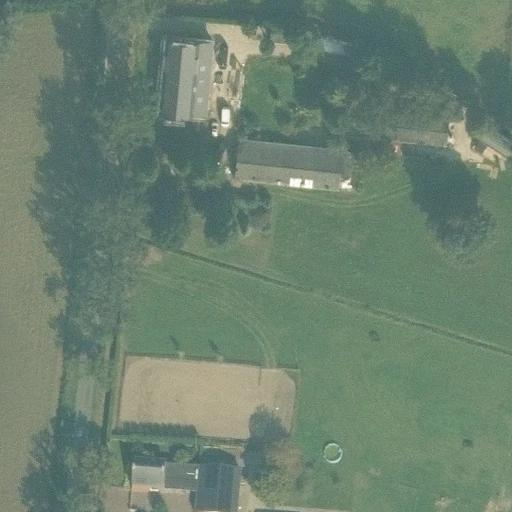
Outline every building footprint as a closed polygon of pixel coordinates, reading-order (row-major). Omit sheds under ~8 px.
[(270,18),(270,22),(268,41),(296,43),(297,21),(270,18)] [(353,59),(357,47),(328,35),(323,47),(353,59)] [(158,108),(178,110),(205,113),(212,41),(185,39),(165,37),(158,108)] [(445,146),(448,118),(346,107),(342,135),(445,146)] [(237,139),(234,178),(338,189),(339,181),(349,182),(350,178),(355,178),(358,152),(237,139)] [(134,464),(132,491),(152,492),(162,493),(163,482),(198,484),(195,511),(237,511),(241,473),(202,470),(194,469),(154,466),(134,464)]
